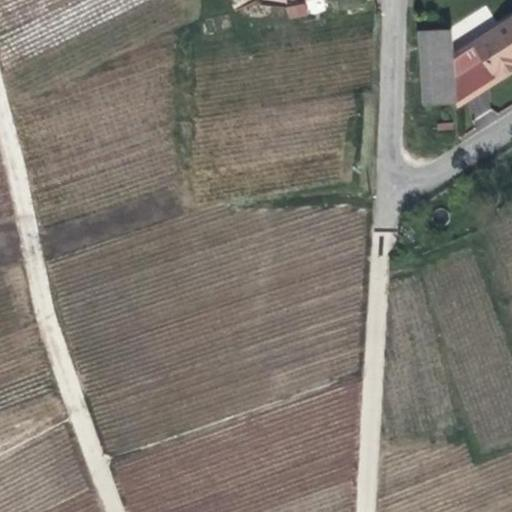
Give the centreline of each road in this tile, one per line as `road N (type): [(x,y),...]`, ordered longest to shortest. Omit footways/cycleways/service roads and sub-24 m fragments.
road 1 (track): [(109,511),(0,127)]
road 2 (track): [(395,182),(380,211),(368,511)]
road 3 (residential): [(392,0),(386,157),(395,182),(418,181),(511,125)]
